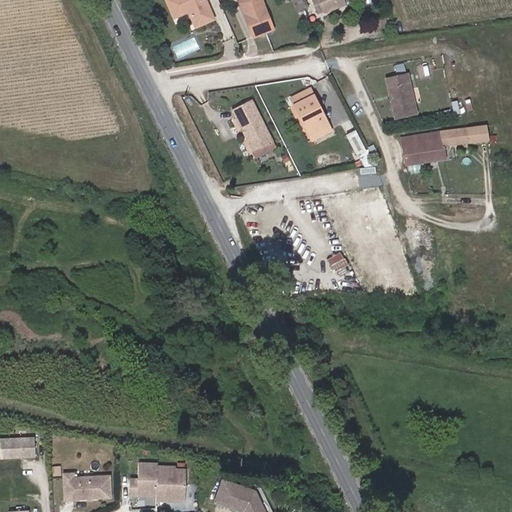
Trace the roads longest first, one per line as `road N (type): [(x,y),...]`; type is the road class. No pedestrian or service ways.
road 1 (primary): [(105,0),(364,511)]
road 2 (unknown): [(208,207),(282,196),(298,209),(316,250),(365,239),(366,211)]
